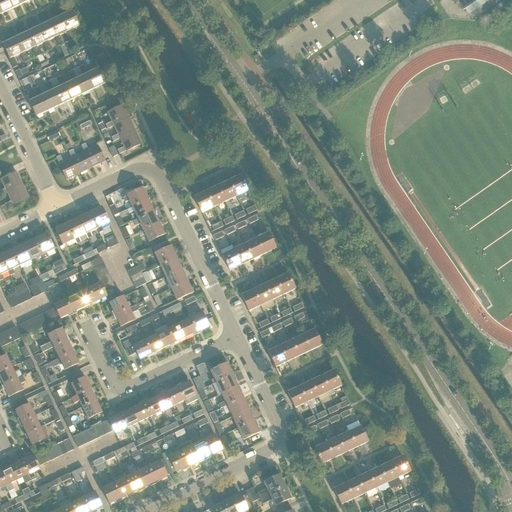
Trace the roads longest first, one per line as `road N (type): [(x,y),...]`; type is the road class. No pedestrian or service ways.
road 1 (secondary): [(293,160),(491,453)]
road 2 (unclassified): [(235,338),(156,173),(133,171),(56,208)]
road 3 (unclassified): [(139,511),(268,450),(277,436),(235,338)]
road 4 (unclassified): [(235,338),(123,387),(110,378),(88,333)]
road 5 (secondary): [(202,27),(251,111),(293,160)]
road 6 (secondary): [(293,160),(202,27)]
road 7 (residential): [(0,89),(56,208)]
